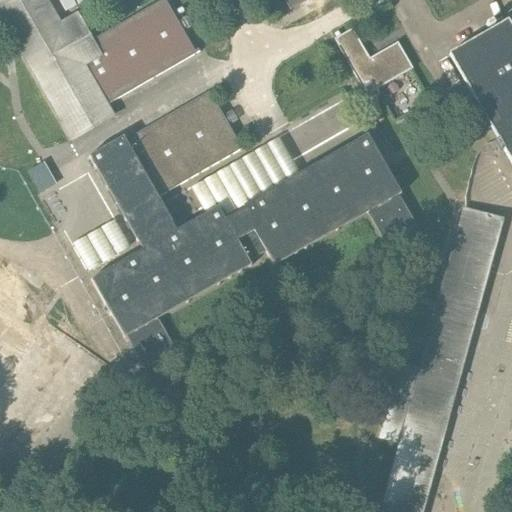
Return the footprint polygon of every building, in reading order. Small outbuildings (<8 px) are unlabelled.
[(46,0),(0,0),(0,20),(70,144),(114,119),(106,105),(195,55),(182,34),(192,29),(186,18),(176,23),(163,1),(92,40),(76,14),(60,23),(46,0)] [(282,0),(289,11),(307,0),(282,0)] [(511,31),(506,22),(448,56),(497,141),(494,143),(499,153),(504,150),(511,164),(511,307),(503,343),(511,345),(511,31)] [(351,30),(333,40),(368,101),(378,95),(376,90),(411,70),(396,44),(369,60),(351,30)] [(122,138),(88,158),(141,251),(90,281),(124,340),(126,339),(143,370),(175,352),(158,319),(250,268),(246,261),(263,251),(273,269),(366,215),(384,246),(415,228),(367,139),(378,133),(367,113),(355,119),(366,138),(300,176),(277,138),(189,190),(204,215),(175,232),(157,199),(241,150),(228,129),(237,124),(231,113),(222,118),(208,94),(124,143),(122,138)] [(43,164),(27,173),(39,195),(55,186),(43,164)] [(397,446),(379,511),(422,511),(502,220),(462,209),(418,370),(398,364),(377,441),(397,446)] [(0,407),(8,413),(40,362),(28,355),(42,334),(0,307),(0,407)]
